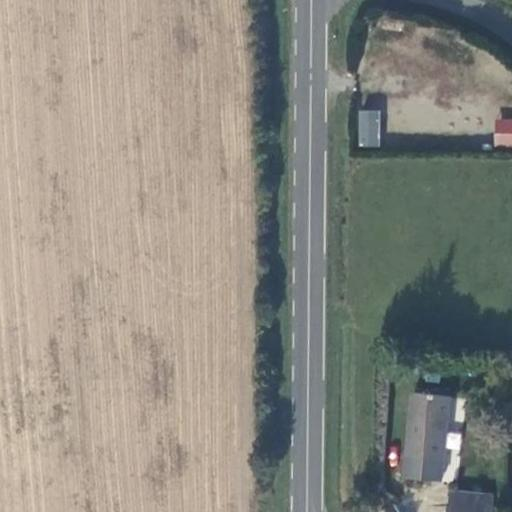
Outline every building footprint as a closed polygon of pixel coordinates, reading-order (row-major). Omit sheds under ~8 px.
[(511,137),(511,109),(498,109),(498,138),(511,137)] [(381,111),(358,110),(357,147),(380,147),(381,111)] [(457,394),(420,389),(410,474),(446,479),(457,394)] [(485,511),(488,494),(455,489),(452,507),(485,511)] [(493,511),(496,495),(488,494),(485,511),(452,507),(451,511),(493,511)]
